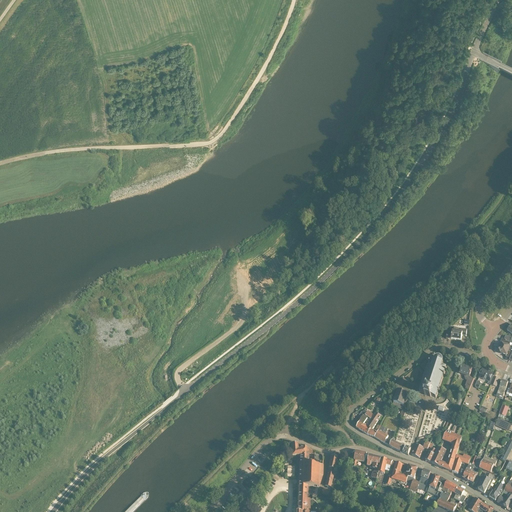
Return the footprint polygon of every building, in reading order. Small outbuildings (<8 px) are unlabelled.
[(0,201),(9,199),(3,179),(0,179),(0,201)] [(459,329),(455,329),(451,328),(451,332),(452,332),(452,334),(447,334),(446,339),(461,341),(462,336),(466,336),(467,330),(461,329),(460,333),(459,333),(459,329)] [(511,336),(505,337),(503,340),(502,340),(500,344),(502,344),(501,346),(499,351),(500,354),(506,356),(506,357),(510,359),(509,361),(511,361),(511,336)] [(434,362),(434,363),(430,362),(430,363),(428,367),(420,393),(425,395),(424,395),(426,396),(429,397),(431,397),(436,398),(446,367),(442,366),(443,365),(443,364),(443,363),(443,362),(443,361),(442,360),(441,359),(440,359),(439,358),(438,358),(438,359),(437,359),(436,359),(435,360),(434,362)] [(472,370),(462,367),(460,374),(465,376),(464,377),(464,378),(465,379),(466,380),(466,381),(467,381),(468,382),(465,389),(469,390),(474,379),(469,377),(472,370)] [(482,371),(480,376),(479,378),(489,382),(492,374),(486,371),(485,373),(482,371)] [(494,378),(491,385),(496,387),(499,380),(494,378)] [(502,381),(497,395),(503,397),(508,383),(502,381)] [(396,397),(406,401),(408,395),(398,391),(396,397)] [(404,407),(406,401),(396,397),(393,407),(402,410),(403,407),(404,407)] [(502,406),(499,415),(506,417),(509,409),(502,406)] [(356,428),(360,430),(364,425),(367,419),(364,416),(365,414),(362,412),(359,416),(360,416),(362,417),(360,420),(356,428)] [(365,416),(371,420),(374,416),(368,412),(365,416)] [(367,427),(371,430),(372,431),(381,417),(375,414),(374,416),(371,420),(367,427)] [(385,435),(388,430),(391,431),(390,432),(394,433),(394,432),(395,433),(399,421),(387,416),(382,427),(381,426),(378,431),(377,433),(375,438),(385,444),(385,443),(388,438),(388,437),(385,435)] [(502,428),(509,431),(511,425),(498,419),(496,424),(502,426),(502,428)] [(368,435),(371,430),(367,427),(364,425),(360,430),(368,435)] [(451,472),(456,457),(462,438),(446,432),(443,440),(454,445),(448,465),(444,464),(442,469),(446,470),(451,472)] [(393,449),(399,452),(401,449),(400,448),(401,446),(394,443),(395,438),(393,438),(392,442),(390,447),(393,449)] [(421,448),(416,445),(413,454),(412,456),(420,459),(423,448),(427,450),(430,444),(426,442),(425,444),(423,443),(421,448)] [(434,445),(430,444),(427,450),(431,451),(430,454),(429,453),(425,462),(426,462),(431,464),(434,456),(436,452),(431,450),(434,445)] [(298,450),(298,456),(300,456),(299,483),(299,484),(297,511),(309,511),(309,500),(306,500),(307,487),(312,487),(319,487),(321,480),(322,476),(323,466),(320,466),(320,465),(308,464),(309,449),(301,446),(300,450),(298,450)] [(409,455),(411,450),(401,446),(400,448),(401,449),(399,452),(408,456),(409,455)] [(431,464),(442,469),(444,464),(441,463),(442,462),(446,452),(439,449),(431,464)] [(352,468),(352,470),(355,471),(357,465),(356,465),(357,462),(365,463),(367,455),(357,453),(355,457),(355,458),(354,461),(353,467),(352,467),(352,468)] [(457,456),(452,473),(458,475),(462,463),(468,465),(471,458),(464,455),(463,458),(457,456)] [(327,487),(326,490),(330,491),(330,488),(333,479),(335,469),(337,457),(331,456),(326,481),(325,486),(327,487)] [(371,466),(374,466),(373,469),(375,469),(375,472),(373,472),(372,478),(377,480),(379,473),(379,470),(382,459),(369,457),(368,463),(367,466),(371,467),(371,466)] [(485,471),(490,459),(484,457),(479,469),(485,471)] [(387,465),(391,466),(393,462),(384,460),(382,459),(379,470),(379,473),(384,474),(387,465)] [(490,459),(485,471),(491,474),(494,467),(495,467),(497,462),(490,459)] [(468,466),(464,478),(463,479),(467,481),(468,482),(473,469),(476,461),(473,460),(471,464),(472,465),(471,467),(468,466)] [(473,469),(468,482),(469,482),(473,484),(477,476),(479,471),(476,470),(479,462),(476,461),(473,469)] [(408,477),(405,477),(404,476),(400,475),(403,465),(397,463),(392,477),(393,477),(392,480),(401,482),(400,484),(406,486),(406,484),(408,477)] [(413,479),(414,480),(417,468),(412,467),(409,466),(409,467),(408,466),(407,469),(408,470),(407,474),(406,474),(405,477),(408,477),(406,484),(411,485),(413,479)] [(418,490),(422,491),(425,484),(426,484),(427,480),(428,481),(431,473),(424,471),(421,478),(419,484),(417,490),(418,490)] [(490,483),(492,484),(494,480),(492,479),(493,477),(487,474),(485,479),(491,481),(490,483)] [(438,484),(442,485),(444,480),(434,476),(433,479),(432,482),(431,484),(431,485),(430,487),(429,488),(430,488),(428,493),(433,495),(437,497),(439,491),(436,490),(438,484)] [(485,494),(485,493),(487,493),(492,484),(490,483),(491,481),(485,479),(484,478),(478,490),(485,494)] [(439,491),(437,497),(439,498),(439,496),(440,497),(447,482),(444,480),(442,485),(439,491)] [(506,501),(500,498),(497,503),(507,509),(510,505),(511,501),(511,480),(511,482),(510,481),(506,488),(504,491),(510,495),(506,501)] [(419,484),(413,481),(410,490),(416,493),(417,490),(419,484)] [(441,498),(440,501),(447,504),(452,493),(455,495),(458,488),(456,486),(447,482),(440,497),(440,498),(441,498)] [(500,498),(504,491),(506,488),(504,487),(498,484),(496,486),(490,498),(497,503),(500,498)] [(462,496),(464,492),(458,488),(455,495),(456,495),(454,499),(463,504),(464,501),(466,498),(462,496)] [(477,511),(479,509),(482,504),(476,499),(469,510),(471,511),(477,511)] [(437,506),(449,511),(453,511),(457,505),(451,503),(450,505),(447,504),(440,501),(437,506)]
